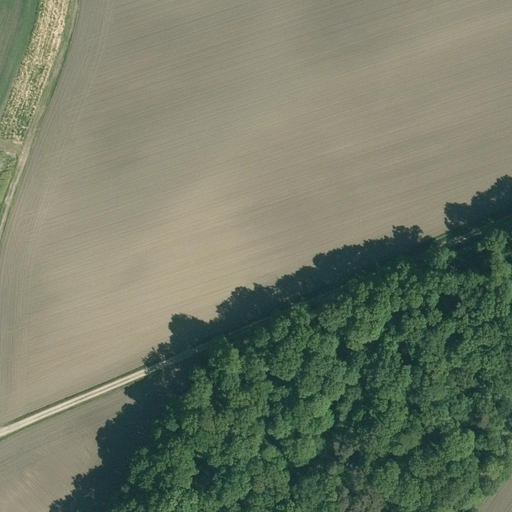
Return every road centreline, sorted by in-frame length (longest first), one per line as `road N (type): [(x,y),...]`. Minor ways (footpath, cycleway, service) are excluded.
road 1 (track): [(0,430),(511,205)]
road 2 (track): [(0,245),(38,102),(77,0)]
